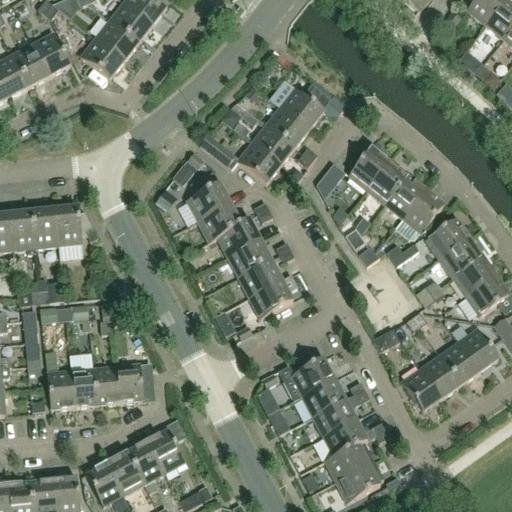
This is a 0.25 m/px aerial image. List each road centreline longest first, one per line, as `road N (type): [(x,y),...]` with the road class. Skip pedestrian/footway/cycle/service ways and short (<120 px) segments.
road 1 (residential): [(511,258),(457,188),(368,114),(354,120),(298,198),(277,208),(339,317)]
road 2 (residential): [(0,134),(80,93),(122,104),(205,0)]
road 3 (tertiary): [(95,167),(196,96),(281,0)]
road 4 (tertiary): [(206,386),(95,167)]
road 5 (residential): [(419,451),(339,317)]
road 6 (residential): [(339,317),(206,386)]
road 7 (tertiary): [(272,511),(206,386)]
